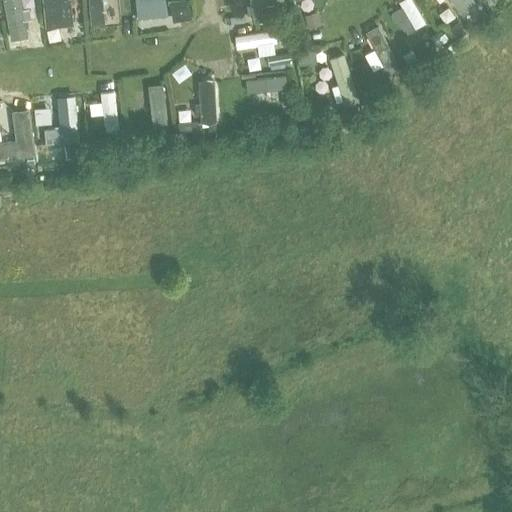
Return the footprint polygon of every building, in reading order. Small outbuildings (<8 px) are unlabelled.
[(4,0),(6,15),(18,14),(16,0),(4,0)] [(71,0),(44,0),(47,30),(74,28),(71,0)] [(109,0),(93,0),(94,26),(111,25),(109,0)] [(136,0),(138,17),(165,15),(163,0),(136,0)] [(251,0),(254,20),(268,18),(265,0),(251,0)] [(402,21),(408,32),(426,22),(412,0),(402,0),(400,2),(408,17),(402,21)] [(452,28),(459,37),(466,31),(459,22),(452,28)] [(367,32),(386,69),(398,63),(379,26),(367,32)] [(255,42),(256,47),(265,46),(264,41),(271,40),(269,28),(238,33),(240,45),(255,42)] [(434,46),(433,55),(444,56),(444,46),(434,46)] [(269,56),(270,65),(291,62),(289,53),(269,56)] [(330,59),(343,100),(357,96),(344,54),(330,59)] [(175,71),(183,82),(197,73),(189,61),(175,71)] [(147,96),(148,106),(162,103),(158,82),(129,87),(131,99),(147,96)] [(199,83),(203,113),(215,111),(211,82),(199,83)] [(367,104),(378,100),(371,82),(360,86),(367,104)] [(281,93),(282,105),(294,104),(293,92),(281,93)] [(95,97),(99,136),(113,135),(109,95),(95,97)] [(52,123),(54,138),(75,135),(72,98),(60,100),(62,122),(52,123)] [(320,105),(313,98),(305,106),(312,113),(320,105)] [(19,138),(19,140),(30,139),(25,105),(14,107),(16,121),(9,123),(11,139),(19,138)] [(345,126),(341,114),(326,119),(330,131),(345,126)] [(181,130),(197,128),(196,120),(180,122),(181,130)] [(141,133),(128,134),(129,144),(142,143),(141,133)]
